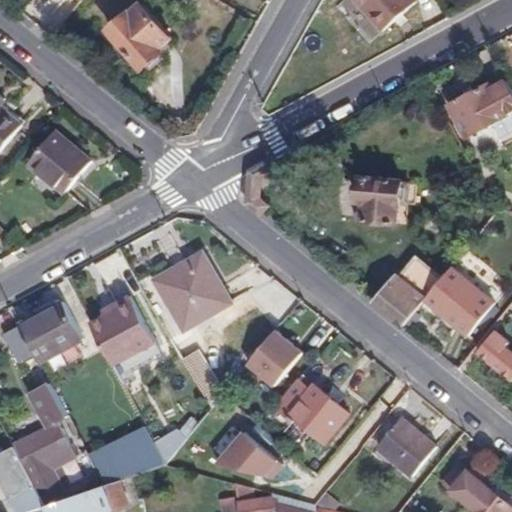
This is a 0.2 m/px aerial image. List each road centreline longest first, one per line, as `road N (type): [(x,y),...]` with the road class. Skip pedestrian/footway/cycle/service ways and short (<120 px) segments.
road 1 (residential): [(193,179),(511,438)]
road 2 (tertiary): [(216,164),(511,5)]
road 3 (tertiary): [(0,23),(193,179)]
road 4 (tertiary): [(193,179),(0,286)]
road 5 (residential): [(300,0),(216,164)]
